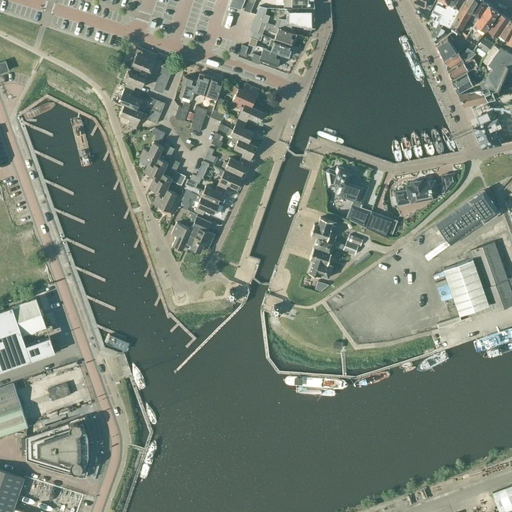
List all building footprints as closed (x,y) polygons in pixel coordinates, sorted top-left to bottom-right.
[(262,0),(261,0),(247,0),(243,10),(256,14),(263,16),(265,7),(259,6),(262,0)] [(279,8),(286,8),(311,8),(311,6),(313,6),(312,0),(282,0),(283,3),(278,3),(279,8)] [(412,0),(419,3),(418,5),(424,8),(425,6),(431,8),(434,2),(434,0),(412,0)] [(448,0),(446,4),(458,11),(450,25),(459,32),(465,19),(477,0),(448,0)] [(478,0),(467,19),(474,24),(487,4),(482,0),(478,0)] [(445,4),(444,7),(435,3),(429,15),(432,17),(431,20),(434,21),(432,24),(435,26),(430,35),(433,42),(446,33),(450,25),(458,11),(445,4)] [(474,24),(465,37),(470,41),(475,44),(484,30),(497,12),(487,4),(474,24)] [(275,26),(292,32),(293,29),(290,28),(289,24),(304,26),(304,27),(313,27),(313,8),(311,8),(286,8),(286,20),(284,20),(282,20),(280,19),(277,19),(275,26)] [(499,13),(487,30),(497,37),(509,19),(499,13)] [(261,21),(263,16),(256,14),(251,31),(257,33),(259,27),(261,21)] [(507,40),(511,31),(511,20),(509,19),(498,36),(507,40)] [(261,21),(259,27),(264,29),(274,32),(276,33),(274,39),(292,45),(296,34),(292,32),(275,26),(266,22),(265,23),(261,21)] [(440,56),(454,47),(451,42),(453,40),(449,33),(434,44),(440,56)] [(488,40),(482,36),(475,47),(485,54),(492,43),(488,40)] [(250,37),(248,44),(255,47),(257,39),(250,37)] [(292,45),(274,39),(272,45),(270,44),(268,49),(284,55),(288,57),(292,45)] [(498,48),(492,43),(485,54),(477,65),(471,67),(476,77),(478,81),(481,88),(489,86),(494,84),(498,92),(510,65),(511,58),(511,52),(499,47),(498,48)] [(250,54),(252,48),(241,44),(238,54),(244,56),(245,52),(250,54)] [(135,64),(133,67),(144,72),(146,68),(150,70),(156,54),(139,47),(137,52),(136,52),(132,63),(135,64)] [(268,49),(262,47),(261,52),(257,50),(256,54),(253,53),(251,61),(259,64),(260,60),(269,63),(268,64),(276,67),(279,59),(282,60),(284,55),(283,55),(268,49)] [(462,59),(454,47),(440,56),(446,69),(462,59)] [(474,54),(472,51),(467,47),(463,53),(464,54),(463,56),(465,60),(474,54)] [(466,70),(471,67),(477,65),(473,58),(463,62),(463,61),(447,71),(451,79),(466,70)] [(0,72),(9,70),(5,60),(0,61),(0,72)] [(126,81),(124,87),(133,90),(135,85),(141,87),(145,77),(143,76),(144,72),(133,67),(131,71),(127,69),(123,80),(126,81)] [(466,70),(451,79),(457,92),(472,84),(466,70)] [(198,93),(205,95),(211,76),(199,72),(198,77),(193,93),(198,94),(198,93)] [(193,93),(198,77),(193,76),(192,79),(184,76),(181,84),(182,85),(179,95),(191,98),(193,93)] [(211,76),(205,95),(211,97),(210,98),(216,100),(222,80),(211,76)] [(231,103),(239,107),(241,101),(251,106),(258,89),(245,83),(242,90),(235,86),(232,92),(235,93),(231,103)] [(498,94),(498,92),(494,84),(489,86),(481,88),(458,94),(463,105),(469,104),(487,100),(494,98),(493,95),(507,93),(506,93),(498,94)] [(133,90),(124,87),(120,97),(122,97),(120,103),(123,104),(139,110),(141,105),(138,104),(140,99),(131,95),(133,90)] [(151,109),(160,113),(164,103),(150,96),(148,101),(154,104),(151,109)] [(469,104),(477,124),(472,126),(481,147),(482,147),(505,142),(505,141),(502,138),(501,139),(498,133),(496,133),(490,119),(494,117),(487,100),(469,104)] [(188,108),(189,103),(184,101),(182,106),(178,105),(174,117),(184,120),(188,108)] [(241,101),(239,107),(242,108),(237,118),(246,122),(248,117),(257,121),(262,110),(251,106),(241,101)] [(222,105),(217,103),(215,109),(213,109),(210,116),(220,121),(224,112),(220,111),(222,105)] [(143,118),(145,113),(139,110),(123,104),(119,114),(129,118),(127,123),(135,127),(140,117),(143,118)] [(147,113),(146,116),(147,119),(156,123),(158,118),(149,114),(147,113)] [(235,136),(248,142),(252,132),(243,128),(245,123),(237,119),(232,129),(229,128),(227,133),(235,136)] [(254,145),(248,142),(235,136),(233,141),(236,143),(233,148),(243,152),(241,156),(249,160),(254,150),(252,150),(254,145)] [(157,157),(161,149),(163,146),(153,141),(148,151),(143,148),(139,157),(149,161),(148,164),(153,167),(157,157)] [(245,170),(249,160),(241,156),(238,161),(229,157),(227,162),(224,161),(221,166),(241,175),(243,169),(245,170)] [(162,172),(166,165),(167,162),(157,157),(153,167),(148,164),(144,172),(153,177),(152,179),(157,182),(162,172)] [(192,173),(201,177),(203,171),(206,166),(201,164),(198,169),(195,168),(192,173)] [(361,203),(367,186),(359,183),(358,186),(351,183),(354,175),(346,171),(346,169),(337,166),(335,171),(328,169),(326,171),(328,186),(334,185),(339,187),(336,194),(353,200),(351,204),(355,206),(351,220),(346,218),(354,222),(364,227),(370,211),(359,207),(361,203)] [(221,175),(217,185),(225,188),(227,184),(237,188),(241,178),(220,168),(218,174),(221,175)] [(166,188),(171,180),(172,177),(162,172),(157,182),(152,179),(148,188),(158,192),(156,195),(162,198),(166,188)] [(186,189),(191,191),(198,194),(200,189),(195,187),(197,183),(198,183),(201,177),(192,173),(189,179),(187,178),(185,182),(183,187),(186,189)] [(406,189),(394,192),(396,202),(420,197),(421,200),(429,199),(428,195),(437,194),(438,194),(438,193),(445,192),(455,181),(453,173),(441,175),(442,183),(435,184),(434,180),(423,182),(422,179),(409,181),(410,184),(405,185),(406,189)] [(200,189),(198,194),(217,202),(219,198),(221,198),(225,188),(217,185),(215,189),(205,185),(203,190),(200,189)] [(181,195),(166,188),(162,198),(156,195),(152,203),(162,208),(161,211),(170,215),(181,195)] [(483,221),(498,211),(483,190),(469,200),(435,224),(450,244),(483,220),(483,221)] [(217,202),(198,194),(195,199),(198,200),(194,210),(202,214),(204,209),(214,213),(219,203),(217,202)] [(365,227),(386,238),(391,226),(387,224),(389,218),(371,211),(365,227)] [(196,215),(192,224),(199,227),(192,243),(191,243),(189,247),(200,252),(203,244),(208,246),(214,233),(206,230),(210,222),(196,215)] [(317,236),(327,239),(330,229),(329,229),(332,221),(320,217),(317,225),(313,223),(310,234),(317,236)] [(199,227),(192,224),(190,228),(176,222),(171,233),(176,235),(171,244),(182,249),(186,240),(191,243),(192,243),(199,227)] [(362,239),(349,234),(347,240),(360,245),(362,239)] [(317,236),(313,247),(330,253),(334,241),(327,239),(317,236)] [(358,245),(346,241),(343,250),(354,254),(358,245)] [(508,279),(494,241),(469,250),(472,257),(443,268),(459,314),(488,303),(491,311),(511,303),(511,278),(511,277),(508,279)] [(330,253),(313,247),(309,258),(313,259),(327,263),(330,253)] [(327,263),(313,259),(308,272),(318,276),(319,274),(327,277),(331,265),(327,263)] [(321,291),(328,284),(317,281),(314,289),(321,291)] [(234,300),(237,292),(229,290),(226,297),(234,300)] [(22,335),(46,326),(36,298),(0,310),(0,370),(54,352),(49,337),(25,345),(22,335)] [(278,315),(281,308),(273,305),(270,312),(278,315)] [(0,435),(28,426),(12,382),(0,386),(0,435)] [(69,393),(65,382),(47,388),(51,400),(69,393)] [(90,433),(84,416),(25,436),(26,459),(85,477),(90,459),(91,455),(91,451),(88,451),(88,441),(91,441),(91,437),(90,433)] [(24,511),(15,509),(13,508),(24,477),(0,468),(0,511),(24,511)] [(504,511),(511,509),(511,486),(492,493),(499,511),(504,511)]
